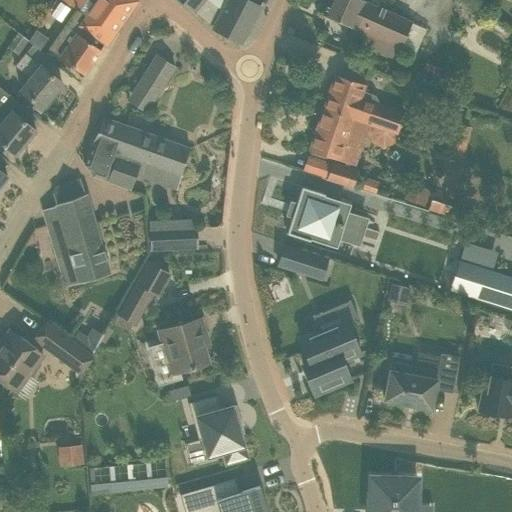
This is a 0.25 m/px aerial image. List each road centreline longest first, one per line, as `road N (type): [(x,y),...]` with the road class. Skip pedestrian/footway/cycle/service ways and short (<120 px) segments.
road 1 (residential): [(293,447),(239,312),(234,221),(263,72)]
road 2 (residential): [(0,253),(149,0)]
road 3 (residential): [(293,447),(342,441),(511,471)]
road 4 (residential): [(263,72),(162,0)]
